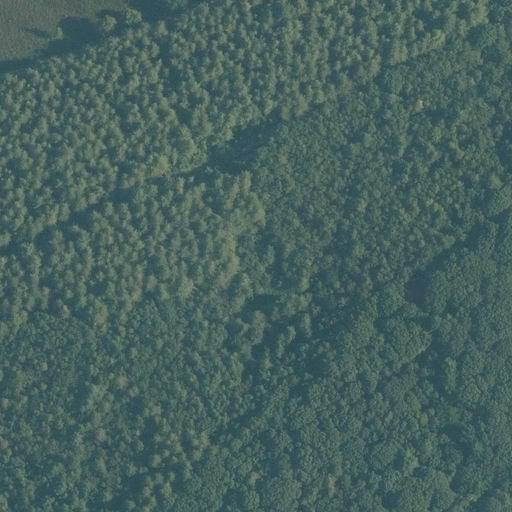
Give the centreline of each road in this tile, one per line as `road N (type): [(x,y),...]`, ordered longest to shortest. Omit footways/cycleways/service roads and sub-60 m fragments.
road 1 (track): [(511,213),(190,511)]
road 2 (track): [(239,0),(0,85)]
